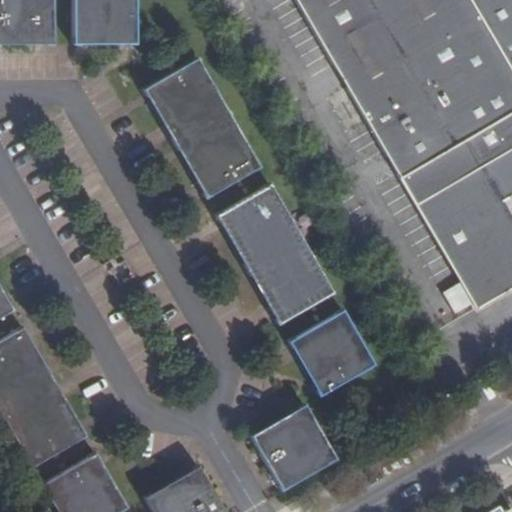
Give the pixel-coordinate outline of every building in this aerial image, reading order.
[(50,0),(0,0),(0,45),(50,45),(50,0)] [(133,0),(69,0),(69,45),(134,45),(133,0)] [(511,0),(294,0),(475,312),(511,290),(511,222),(502,204),(511,197),(511,0)] [(259,169),(195,60),(139,94),(203,202),(259,169)] [(332,294),(268,184),(212,218),(276,326),(332,294)] [(374,365),(341,311),(286,342),(318,398),(374,365)] [(82,438),(17,328),(0,337),(0,423),(27,469),(82,438)] [(246,437),(277,493),(334,461),(301,406),(246,437)] [(120,511),(124,510),(92,454),(36,486),(51,511),(120,511)] [(140,498),(148,511),(222,511),(196,466),(140,498)]
